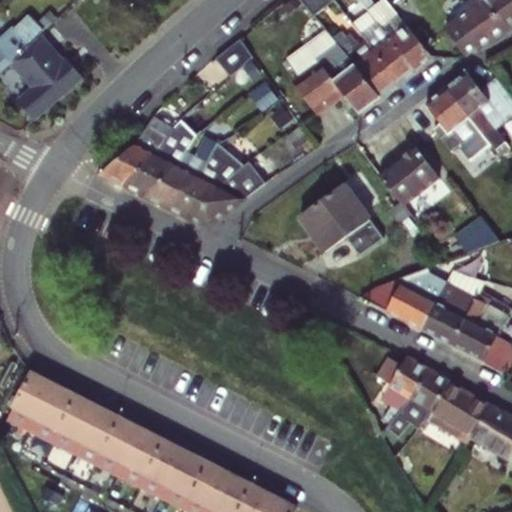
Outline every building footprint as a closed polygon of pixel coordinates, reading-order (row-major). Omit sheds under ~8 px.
[(302,0),(317,17),(336,2),(334,0),(302,0)] [(358,0),(377,22),(416,71),(434,58),(387,0),(382,0),(377,5),(372,0),(358,0)] [(480,50),(507,30),(484,0),(467,0),(451,13),(455,19),(443,28),(466,57),(478,48),(480,50)] [(511,0),(484,0),(507,30),(511,25),(511,0)] [(0,51),(0,52),(12,63),(31,45),(41,35),(45,32),(29,16),(10,35),(6,31),(0,37),(0,51)] [(366,39),(401,83),(416,71),(377,22),(362,34),(366,39)] [(361,114),(383,98),(339,44),(329,33),(289,66),(302,81),(296,86),(320,115),(345,94),(361,114)] [(31,45),(12,63),(32,87),(16,100),(31,120),(82,78),(66,59),(63,62),(41,35),(31,45)] [(383,98),(401,83),(366,39),(357,47),(349,37),(339,44),(383,98)] [(230,76),(237,70),(253,54),(242,38),(217,59),(230,76)] [(468,72),(448,87),(493,146),(502,157),(511,149),(498,131),(511,119),(511,97),(498,76),(481,89),(468,72)] [(448,87),(427,103),(442,122),(433,129),(446,146),(454,139),(473,162),(493,146),(448,87)] [(138,145),(102,176),(125,188),(161,156),(175,131),(176,128),(155,117),(138,145)] [(125,188),(145,199),(179,168),(187,152),(193,141),(197,137),(184,120),(176,128),(175,131),(161,156),(125,188)] [(200,179),(219,144),(206,138),(197,157),(187,152),(179,168),(145,199),(165,209),(200,179)] [(165,209),(186,220),(247,166),(219,144),(200,179),(165,209)] [(396,162),(419,193),(439,176),(416,146),(396,162)] [(380,175),(404,205),(419,193),(396,162),(380,175)] [(203,229),(206,228),(216,225),(272,180),(267,175),(263,178),(256,171),(253,174),(247,166),(186,220),(203,229)] [(385,238),(345,185),(301,217),(328,253),(348,238),(361,256),(385,238)] [(511,211),(505,202),(484,218),(498,236),(511,225),(511,211)] [(455,238),(467,253),(499,240),(482,218),(455,238)] [(454,267),(446,282),(456,287),(461,278),(464,272),(454,267)] [(372,305),(422,331),(436,303),(443,289),(415,274),(398,281),(402,283),(397,292),(390,288),(387,296),(378,291),(372,305)] [(454,313),(436,303),(422,331),(454,347),(481,295),(482,292),(486,284),(472,277),(470,281),(458,305),(454,313)] [(450,301),(458,305),(470,281),(461,278),(456,287),(450,301)] [(454,347),(506,375),(511,363),(511,343),(499,337),(510,317),(490,307),(493,301),(481,295),(454,347)] [(395,409),(385,421),(390,426),(410,402),(428,371),(405,359),(397,374),(390,369),(383,382),(390,385),(381,401),(395,409)] [(421,429),(426,420),(448,384),(428,371),(410,402),(390,426),(388,428),(399,439),(412,424),(421,429)] [(7,422),(30,434),(55,384),(32,373),(7,422)] [(77,395),(55,384),(30,434),(52,445),(77,395)] [(469,437),(488,407),(448,384),(426,420),(466,443),(469,437)] [(99,407),(77,395),(52,445),(74,456),(99,407)] [(121,418),(99,407),(74,456),(96,467),(121,418)] [(511,421),(488,407),(469,437),(511,462),(511,421)] [(143,429),(121,418),(96,467),(118,478),(143,429)] [(164,440),(143,429),(118,478),(139,489),(164,440)] [(187,451),(164,440),(139,489),(162,500),(187,451)] [(208,463),(187,451),(162,500),(183,511),(208,463)] [(210,511),(230,474),(208,463),(183,511),(185,511),(210,511)] [(238,511),(252,485),(230,474),(210,511),(238,511)] [(266,511),(274,496),(252,485),(238,511),(266,511)] [(294,511),(297,508),(274,496),(266,511),(294,511)]
